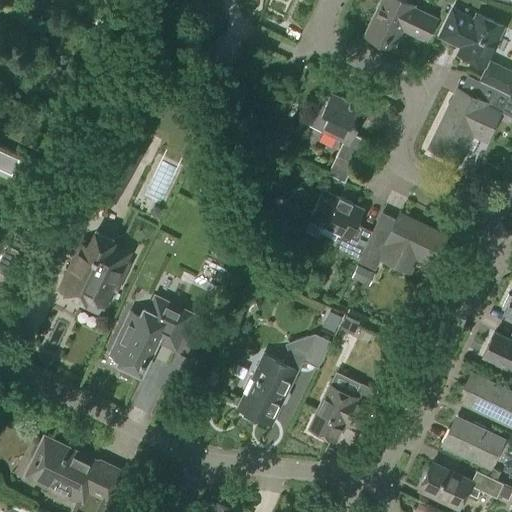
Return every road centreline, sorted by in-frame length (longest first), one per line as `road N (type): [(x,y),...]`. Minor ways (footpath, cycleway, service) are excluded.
road 1 (residential): [(486,234),(475,205),(394,161),(413,95),(327,45),(321,23),(332,0)]
road 2 (residential): [(491,248),(377,481)]
road 3 (residential): [(0,365),(202,462)]
road 4 (residential): [(377,481),(202,462)]
